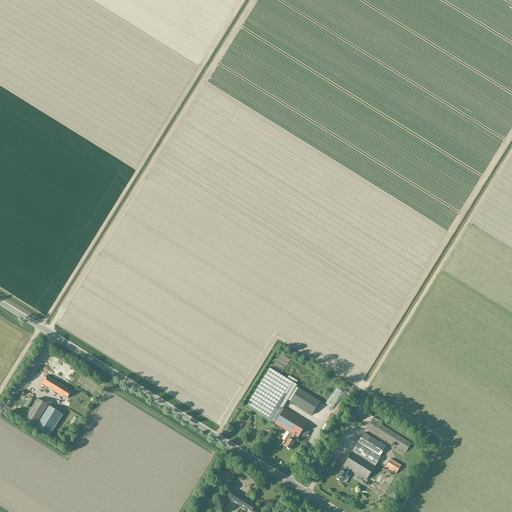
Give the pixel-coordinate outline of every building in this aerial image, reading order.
[(34,374),(42,379),(48,368),(40,364),(34,374)] [(269,368),(246,406),(273,423),(274,422),(276,423),(275,424),(289,433),(284,442),(282,445),(284,446),(290,450),(295,442),(294,442),(296,437),(298,438),(307,423),(284,409),(283,410),(282,409),(288,400),(312,415),(320,402),(298,389),(296,387),(297,385),(269,368)] [(69,396),(71,392),(65,388),(66,387),(47,376),(42,384),(62,397),(63,396),(68,398),(69,396)] [(37,399),(24,421),(50,437),(63,415),(37,399)] [(406,452),(411,444),(372,420),(367,428),(406,452)] [(366,480),(374,468),(374,467),(375,467),(381,457),(379,457),(386,447),(364,433),(343,466),(345,467),(342,471),(341,471),(336,479),(342,482),(347,474),(346,474),(348,470),(366,480)] [(395,475),(401,466),(391,459),(385,468),(395,475)] [(231,489),(226,498),(246,510),(247,509),(251,511),(253,510),(255,506),(249,502),(250,501),(231,489)]
